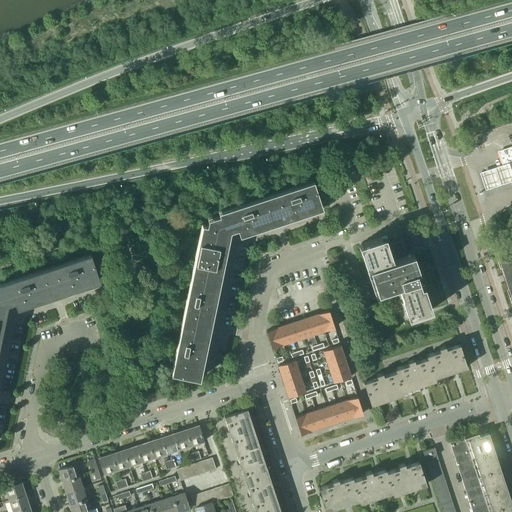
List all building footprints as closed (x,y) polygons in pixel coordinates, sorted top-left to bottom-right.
[(504,165),(508,163),(511,173),(511,146),(499,151),(503,161),(504,165)] [(486,186),(511,177),(511,173),(508,163),(504,165),(503,161),(480,168),(486,186)] [(239,232),(271,221),(320,205),(312,182),(221,212),(222,215),(209,219),(208,225),(204,224),(173,373),(196,378),(228,228),(237,225),(239,232)] [(360,244),(371,276),(376,292),(400,284),(411,316),(431,309),(413,253),(406,255),(403,247),(391,249),(386,235),(375,239),(360,244)] [(511,254),(501,258),(511,292),(511,254)] [(16,305),(49,294),(99,278),(91,255),(0,284),(0,325),(5,301),(14,298),(16,305)] [(360,301),(371,297),(368,289),(357,293),(360,301)] [(324,331),(334,327),(329,310),(318,313),(324,331)] [(324,331),(318,313),(308,317),(313,334),(324,331)] [(313,334),(308,317),(297,320),(303,337),(313,334)] [(287,323),(293,341),(303,337),(297,320),(287,323)] [(293,341),(287,323),(277,327),(283,344),(293,341)] [(266,330),(272,348),(283,344),(277,327),(266,330)] [(426,358),(434,377),(467,367),(459,344),(445,348),(444,345),(438,347),(439,350),(425,355),(426,358)] [(344,355),(340,345),(323,350),(326,361),(344,355)] [(326,361),(330,371),(347,365),(344,355),(326,361)] [(434,377),(426,358),(414,362),(413,359),(407,361),(408,364),(395,368),(395,371),(403,391),(435,380),(434,377)] [(278,365),(281,376),(298,370),(295,359),(278,365)] [(333,382),(350,376),(347,365),(330,371),(333,382)] [(281,376),(285,386),(302,380),(298,370),(281,376)] [(371,405),(373,404),(404,394),(403,391),(395,371),(383,375),(382,372),(375,374),(376,377),(363,381),(371,405)] [(302,380),(285,386),(288,397),(305,391),(302,380)] [(357,396),(346,399),(352,416),(363,413),(357,396)] [(336,403),(342,420),(352,416),(346,399),(336,403)] [(336,403),(326,406),(331,423),(342,420),(336,403)] [(331,423),(326,406),(315,409),(321,427),(331,423)] [(247,408),(224,415),(228,429),(226,430),(228,436),(230,435),(235,448),(257,440),(247,408)] [(311,430),(321,427),(315,409),(305,413),(311,430)] [(300,434),(311,430),(305,413),(295,416),(300,434)] [(198,424),(186,428),(192,445),(204,441),(198,424)] [(186,428),(173,432),(179,449),(192,445),(186,428)] [(179,449),(173,432),(161,436),(166,453),(179,449)] [(478,432),(449,442),(472,511),(511,511),(511,504),(488,432),(479,435),(478,432)] [(154,458),(166,453),(161,436),(148,440),(154,458)] [(154,458),(148,440),(136,444),(141,462),(154,458)] [(257,440),(235,448),(239,461),(236,462),(238,468),(241,467),(245,480),(268,472),(257,440)] [(141,462),(136,444),(123,448),(129,465),(141,462)] [(422,451),(425,459),(436,455),(434,447),(422,451)] [(129,465),(123,448),(111,452),(117,470),(129,465)] [(117,470),(111,452),(98,456),(104,474),(117,470)] [(438,461),(436,455),(425,459),(427,465),(438,461)] [(94,457),(94,458),(88,459),(92,471),(94,471),(98,470),(94,457)] [(206,459),(210,471),(216,469),(212,457),(206,459)] [(201,461),(204,472),(210,471),(206,459),(201,461)] [(195,463),(198,474),(204,472),(201,461),(195,463)] [(392,495),(425,484),(418,461),(404,465),(403,462),(397,464),(398,467),(385,471),(391,492),(392,495)] [(440,466),(438,461),(427,465),(429,470),(440,466)] [(189,465),(193,476),(198,474),(195,463),(189,465)] [(57,469),(61,481),(78,476),(74,464),(57,469)] [(183,467),(187,478),(193,476),(189,465),(183,467)] [(442,472),(440,466),(429,470),(431,476),(442,472)] [(176,469),(178,474),(180,480),(187,478),(183,467),(176,469)] [(365,475),(352,479),(358,500),(359,502),(391,492),(385,471),(384,469),(371,473),(370,471),(364,473),(365,475)] [(268,472),(245,480),(250,493),(247,494),(249,500),(252,499),(255,511),(257,511),(279,505),(268,472)] [(444,478),(442,472),(431,476),(432,481),(444,478)] [(82,487),(78,476),(61,481),(65,493),(82,487)] [(358,500),(352,479),(351,477),(338,481),(337,478),(331,480),(332,483),(318,488),(326,510),(358,500)] [(446,483),(444,478),(432,481),(434,487),(446,483)] [(5,487),(9,500),(27,494),(22,481),(5,487)] [(227,496),(230,495),(232,494),(229,483),(223,485),(227,496)] [(447,489),(446,483),(434,487),(436,492),(447,489)] [(223,485),(218,486),(222,498),(227,496),(223,485)] [(222,498),(218,486),(213,488),(217,500),(222,498)] [(82,487),(65,493),(69,504),(86,499),(82,487)] [(213,488),(207,490),(211,501),(217,500),(213,488)] [(449,494),(447,489),(436,492),(438,498),(449,494)] [(211,501),(207,490),(202,492),(205,503),(211,501)] [(184,492),(172,496),(177,511),(178,511),(189,509),(184,492)] [(202,492),(196,494),(200,505),(205,503),(202,492)] [(31,506),(27,494),(9,500),(14,511),(31,506)] [(200,505),(196,494),(190,496),(194,507),(200,505)] [(451,500),(449,494),(438,498),(440,504),(451,500)] [(177,511),(172,496),(161,500),(164,511),(177,511)] [(86,499),(69,504),(71,511),(83,511),(89,510),(86,499)] [(152,511),(164,511),(161,500),(149,503),(152,511)] [(453,506),(451,500),(440,504),(442,509),(453,506)] [(195,511),(214,511),(211,501),(205,503),(200,505),(194,507),(195,511)] [(152,511),(149,503),(138,507),(139,511),(152,511)]
